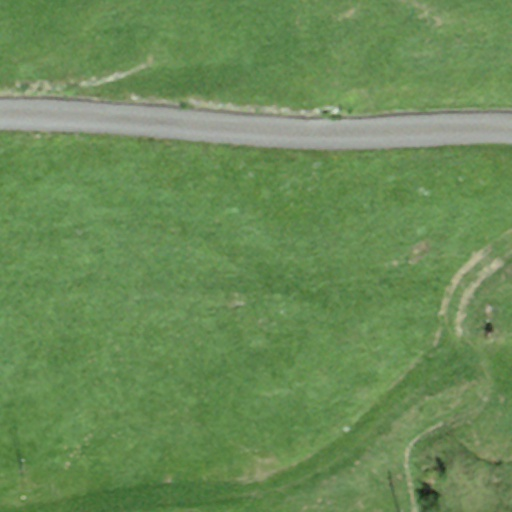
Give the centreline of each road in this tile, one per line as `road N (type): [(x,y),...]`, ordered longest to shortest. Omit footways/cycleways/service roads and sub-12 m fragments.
road 1 (unclassified): [(0,115),(280,132),(511,129)]
road 2 (track): [(454,321),(439,358),(346,451),(283,484),(43,511)]
